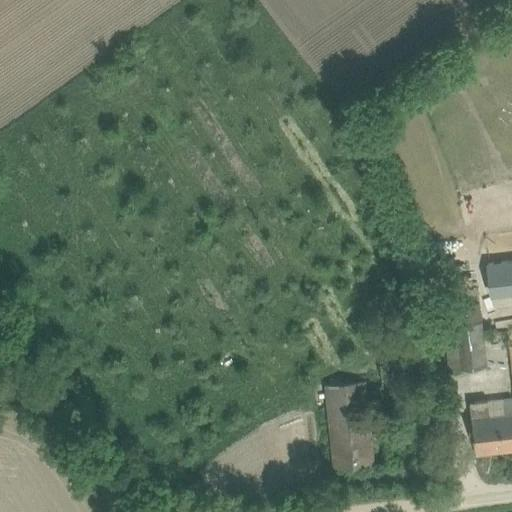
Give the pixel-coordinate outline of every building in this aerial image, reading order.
[(511,260),(487,263),(491,294),(511,291),(511,260)] [(478,287),(439,292),(442,318),(444,333),(445,337),(449,368),(486,363),(483,333),(478,287)] [(379,365),(387,442),(390,462),(422,459),(411,361),(379,365)] [(325,385),(332,448),(334,468),(374,464),(365,380),(325,385)] [(488,399),(470,402),(474,432),(476,452),(511,448),(511,411),(490,415),(488,399)]
